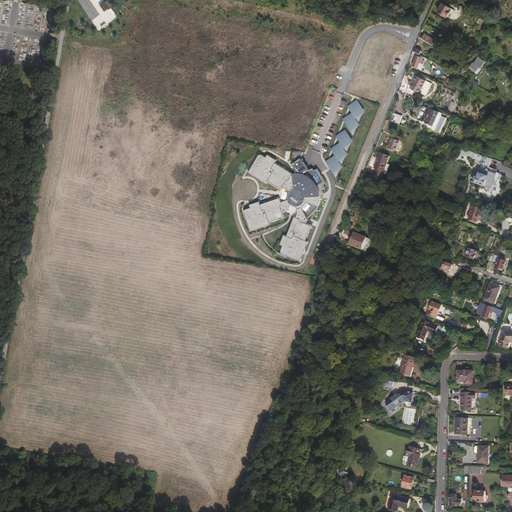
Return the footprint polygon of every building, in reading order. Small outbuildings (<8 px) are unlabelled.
[(413,14),(418,0),(407,0),(403,10),(413,14)] [(103,12),(109,9),(105,2),(99,6),(103,12)] [(449,13),(451,8),(447,6),(442,4),(438,12),(447,17),(449,13)] [(97,30),(104,27),(98,16),(92,19),(97,30)] [(434,44),(436,39),(425,34),(423,38),(434,44)] [(422,61),(424,56),(420,54),(418,53),(412,68),(416,70),(419,64),(422,65),(423,61),(422,61)] [(476,74),(485,62),(478,57),(474,63),(473,62),(470,67),(473,70),(472,71),(476,74)] [(420,89),(424,82),(415,76),(407,88),(416,93),(418,89),(420,89)] [(358,99),(348,106),(352,112),(356,117),(366,110),(358,99)] [(448,107),(450,101),(447,100),(445,99),(442,104),(448,107)] [(432,127),(438,112),(426,107),(420,121),(432,127)] [(356,117),(352,112),(343,118),(351,130),(360,123),(356,117)] [(432,127),(420,121),(418,124),(434,131),(435,129),(440,118),(441,116),(441,114),(438,112),(432,127)] [(400,125),(403,117),(394,113),(390,121),(400,125)] [(346,129),(336,136),(340,142),(344,147),(354,140),(346,129)] [(397,151),(401,141),(393,138),(389,148),(397,151)] [(344,147),(340,142),(331,148),(335,155),(339,160),(348,153),(344,147)] [(476,153),(470,151),(462,148),(461,153),(474,158),(476,153)] [(384,173),(388,164),(391,157),(381,153),(375,169),(377,170),(374,176),(382,179),(384,173)] [(293,172),(259,154),(248,172),(288,192),(244,210),(250,230),(295,210),(279,252),(301,260),(314,224),(306,221),(307,217),(315,212),(321,199),(324,197),(326,182),(316,168),(309,169),(302,157),(291,163),(293,172)] [(495,173),(496,170),(493,168),(495,160),(478,154),(478,156),(482,157),(480,163),(481,163),(477,176),(475,176),(473,181),(479,183),(479,184),(484,186),(483,188),(482,189),(483,190),(481,194),(483,197),(486,198),(489,197),(491,193),(490,191),(491,187),(493,185),(494,181),(497,180),(498,179),(499,176),(498,174),(495,173)] [(339,160),(335,155),(326,161),(334,173),(343,166),(339,160)] [(476,222),(479,213),(471,210),(468,219),(476,222)] [(362,249),(366,237),(355,232),(350,244),(362,249)] [(473,260),(475,252),(467,249),(466,252),(464,252),(463,254),(466,255),(465,258),(473,260)] [(506,262),(498,260),(499,257),(491,254),(489,261),(497,263),(495,268),(500,270),(500,268),(503,269),(506,262)] [(451,270),(452,266),(444,263),(442,270),(449,272),(450,270),(451,270)] [(494,305),(499,291),(497,290),(490,288),(485,301),(494,305)] [(438,314),(441,305),(432,302),(426,316),(438,321),(440,317),(439,316),(439,315),(438,314)] [(503,311),(492,307),(492,309),(484,306),(483,310),(485,311),(482,317),(488,319),(491,312),(499,315),(499,316),(500,317),(503,311)] [(437,334),(440,326),(423,321),(417,338),(425,341),(429,331),(437,334)] [(511,341),(511,332),(503,332),(499,347),(507,349),(510,342),(511,341)] [(412,376),(417,359),(407,356),(402,373),(412,376)] [(473,384),(473,371),(458,370),(458,384),(473,384)] [(392,392),(396,381),(389,379),(386,390),(392,392)] [(412,403),(413,393),(406,392),(404,392),(403,392),(402,393),(387,402),(393,411),(407,402),(412,403)] [(474,411),(474,398),(475,392),(464,392),(464,396),(465,396),(465,401),(464,401),(463,404),(465,404),(465,410),(474,411)] [(468,434),(468,419),(455,419),(455,434),(468,434)] [(490,463),(490,447),(479,447),(479,462),(490,463)] [(419,459),(420,451),(410,449),(409,453),(406,453),(406,457),(409,458),(408,463),(413,464),(413,466),(419,467),(420,460),(419,459)] [(511,476),(502,476),(502,487),(511,487),(511,476)] [(412,489),(414,479),(405,477),(403,487),(412,489)] [(408,508),(410,499),(400,496),(401,493),(393,491),(388,508),(398,511),(399,507),(408,508)] [(488,498),(488,496),(487,495),(486,495),(486,491),(475,491),(475,502),(485,502),(486,499),(487,499),(488,498)] [(463,505),(463,501),(460,501),(460,497),(456,497),(456,493),(450,493),(450,506),(456,506),(456,505),(463,505)]
